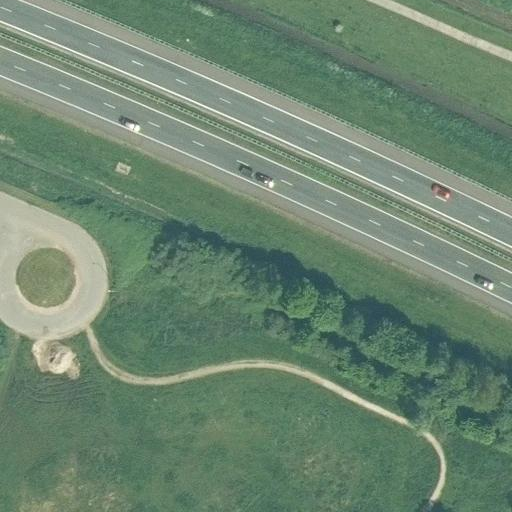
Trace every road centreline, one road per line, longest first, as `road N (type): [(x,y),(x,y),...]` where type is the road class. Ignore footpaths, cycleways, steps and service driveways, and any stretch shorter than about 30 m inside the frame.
road 1 (motorway): [(0,61),(511,288)]
road 2 (motorway): [(511,233),(0,7)]
road 3 (unclassified): [(0,290),(10,311),(37,326),(65,321),(85,302),(91,276),(82,251),(60,235),(33,234)]
